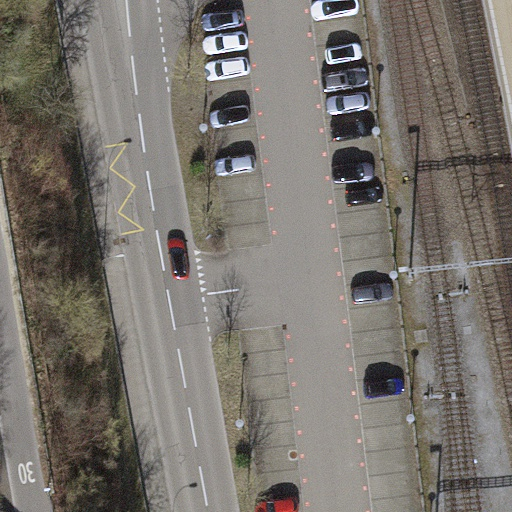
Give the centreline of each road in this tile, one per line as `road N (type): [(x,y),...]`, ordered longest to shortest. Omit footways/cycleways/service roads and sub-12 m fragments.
road 1 (tertiary): [(211,511),(123,0)]
road 2 (residential): [(0,297),(38,511)]
